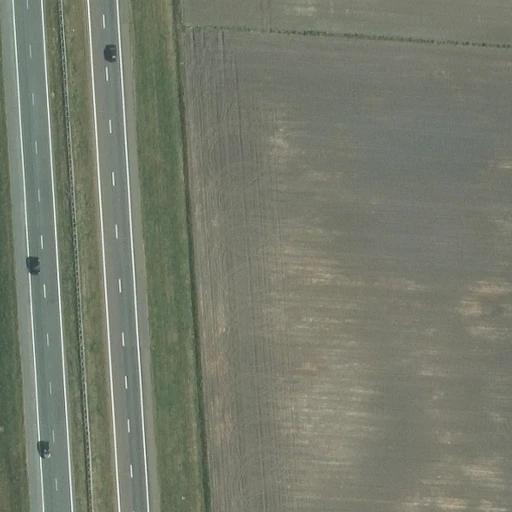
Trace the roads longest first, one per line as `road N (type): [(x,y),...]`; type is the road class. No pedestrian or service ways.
road 1 (motorway): [(135,511),(103,0)]
road 2 (motorway): [(27,0),(57,511)]
